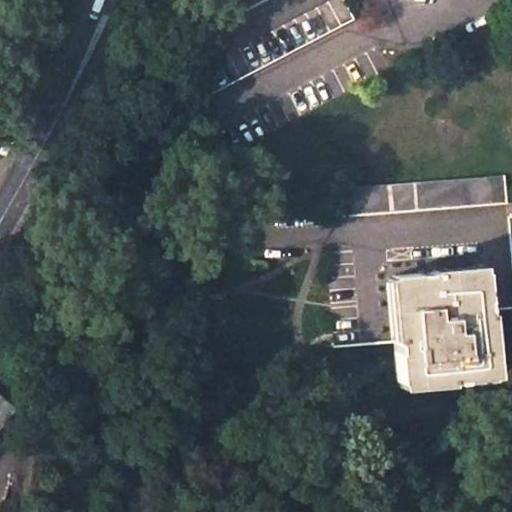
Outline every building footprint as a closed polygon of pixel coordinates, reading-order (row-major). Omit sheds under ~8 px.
[(343,0),(325,0),(193,70),(207,96),(354,20),(343,0)] [(204,0),(193,6),(206,31),(265,0),(204,0)] [(504,175),(339,189),(341,217),(507,204),(504,175)] [(436,272),(392,275),(397,336),(393,337),(394,341),(397,381),(443,377),(444,381),(487,378),(482,318),(486,318),(485,309),(482,272),(436,275),(436,272)] [(0,420),(9,408),(0,401),(0,420)]
